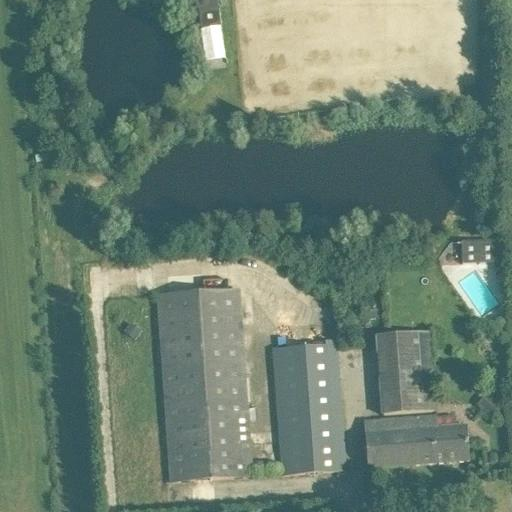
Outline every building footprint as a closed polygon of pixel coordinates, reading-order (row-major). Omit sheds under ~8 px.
[(219,0),(196,0),(200,27),(222,24),(219,0)] [(498,264),(495,264),(495,270),(508,270),(506,243),(497,243),(498,264)] [(253,478),(251,458),(240,291),(156,296),(169,464),(170,484),(253,478)] [(378,311),(369,311),(370,322),(379,321),(378,311)] [(130,323),(123,331),(134,340),(141,331),(130,323)] [(378,337),(383,416),(436,413),(430,333),(378,337)] [(345,472),(344,452),(336,341),(325,342),(325,347),(274,351),(283,477),(345,472)] [(489,392),(476,407),(491,420),(504,405),(489,392)] [(469,463),(468,443),(467,428),(436,430),(435,416),(364,421),(368,470),(469,463)] [(269,452),(278,452),(278,427),(268,428),(269,452)]
